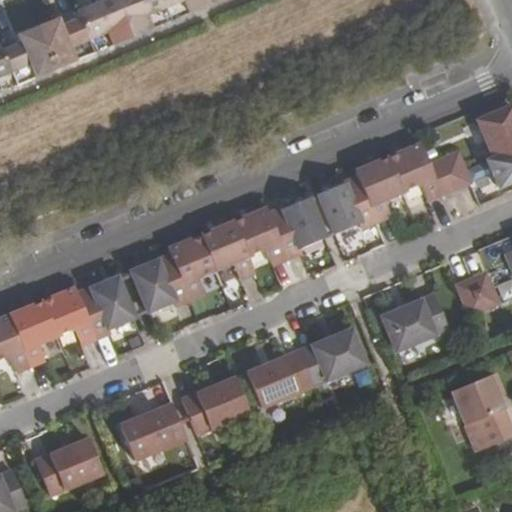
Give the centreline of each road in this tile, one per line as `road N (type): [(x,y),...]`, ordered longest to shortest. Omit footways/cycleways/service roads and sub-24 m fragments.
road 1 (residential): [(511,71),(0,288)]
road 2 (residential): [(0,428),(511,214)]
